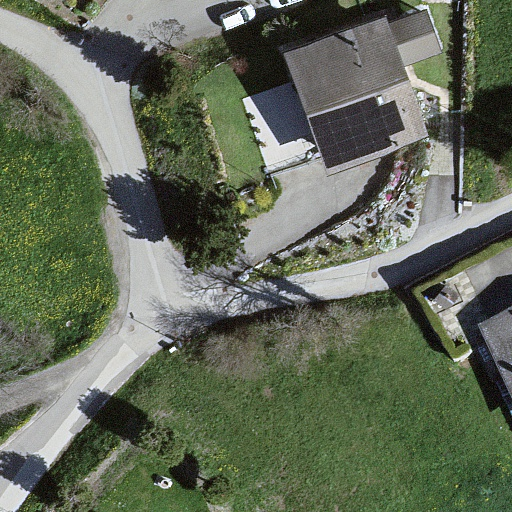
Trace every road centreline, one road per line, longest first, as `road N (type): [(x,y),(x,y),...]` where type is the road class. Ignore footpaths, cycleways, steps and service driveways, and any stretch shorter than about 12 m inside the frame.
road 1 (unclassified): [(6,511),(19,476),(131,336),(367,273),(511,210)]
road 2 (unknown): [(116,115),(111,36),(149,0)]
